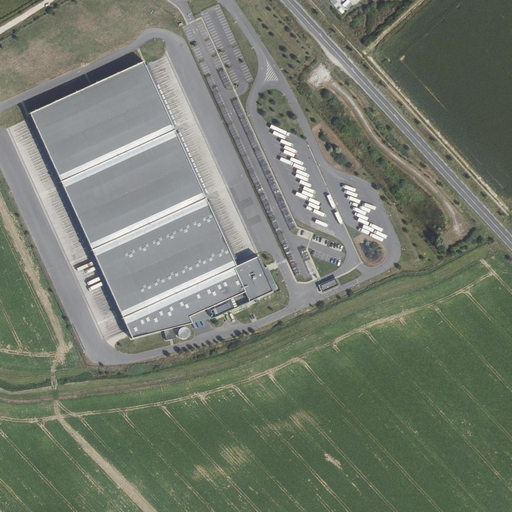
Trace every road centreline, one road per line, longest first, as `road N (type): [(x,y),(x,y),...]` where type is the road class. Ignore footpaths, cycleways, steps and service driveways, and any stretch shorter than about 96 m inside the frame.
road 1 (track): [(0,398),(29,402),(224,366),(491,251)]
road 2 (primary): [(287,0),(511,243)]
road 3 (track): [(422,0),(365,53),(511,213)]
road 4 (track): [(446,245),(462,237),(462,223),(319,73)]
